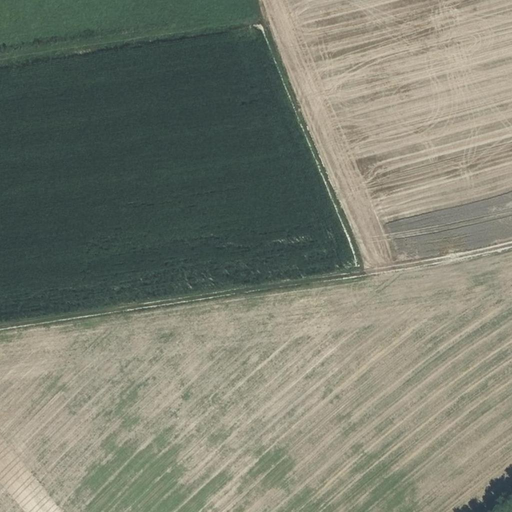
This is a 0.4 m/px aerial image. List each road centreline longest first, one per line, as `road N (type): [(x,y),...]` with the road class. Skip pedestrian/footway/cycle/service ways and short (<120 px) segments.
road 1 (track): [(0,65),(261,22),(361,274)]
road 2 (track): [(0,327),(511,247)]
